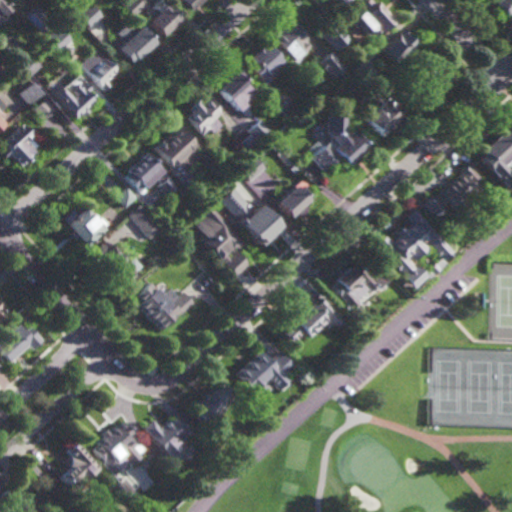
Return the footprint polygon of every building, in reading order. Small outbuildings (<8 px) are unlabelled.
[(135,0),(137,2),(138,1),(137,0),(143,0),(146,3),(149,0),(161,0),(175,16),(156,34),(143,19),(146,16),(144,13),(143,14),(141,11),(142,10),(138,6),(128,15),(115,1),(116,0),(135,0)] [(196,0),(198,2),(193,6),(190,3),(183,9),(175,0),(196,0)] [(367,0),(368,1),(369,0),(372,0),(388,19),(375,30),(371,27),(366,31),(350,13),(357,6),(355,3),(358,0),(367,0)] [(511,0),(511,11),(508,11),(508,9),(505,13),(502,10),(500,10),(497,7),(497,5),(494,1),(495,0),(511,0)] [(86,26),(73,13),(86,1),(98,15),(86,26)] [(42,27),(37,31),(33,26),(32,27),(21,15),(33,5),(44,17),(38,22),(42,27)] [(304,37),(302,39),(306,44),(289,60),(268,37),(274,31),(271,28),(279,21),(282,25),(288,19),(304,37)] [(330,47),(317,32),(329,21),(342,37),(330,47)] [(130,29),(135,24),(149,41),(129,59),(127,57),(123,61),(110,46),(119,39),(112,32),(124,22),(130,29)] [(44,37),(59,55),(71,45),(56,27),(44,37)] [(414,48),(405,55),(401,49),(388,60),(376,47),(381,43),(380,42),(393,32),(394,33),(399,29),(414,48)] [(13,61),(1,48),(12,38),(24,51),(13,61)] [(260,83),(244,64),(250,60),(247,56),(265,41),(280,58),(263,73),(267,78),(260,83)] [(99,89),(75,63),(92,48),(112,70),(102,79),(105,83),(99,89)] [(69,68),(59,56),(68,49),(78,60),(69,68)] [(330,78),(315,61),(328,50),(342,66),(330,78)] [(24,76),(13,63),(25,53),(37,66),(24,76)] [(362,79),(349,64),(359,54),(373,69),(362,79)] [(425,68),(430,64),(431,66),(436,62),(446,74),(442,77),(443,78),(422,96),(403,73),(410,67),(409,66),(417,59),(425,68)] [(247,78),(243,82),(250,90),(239,100),(241,104),(234,110),(226,100),(224,101),(212,87),(232,70),(233,71),(238,67),(247,78)] [(82,84),(77,88),(88,100),(81,106),(84,110),(78,115),(75,111),(68,117),(47,93),(56,86),(64,95),(67,93),(63,88),(71,81),(73,83),(78,79),(82,84)] [(25,103),(15,92),(27,81),(37,93),(25,103)] [(332,104),(321,91),(333,81),(344,94),(332,104)] [(403,102),(394,92),(404,83),(413,94),(403,102)] [(371,135),(354,115),(364,106),(357,98),(368,88),(372,91),(369,93),(391,117),(371,135)] [(280,113),(269,100),(279,92),(290,104),(280,113)] [(217,111),(212,116),(218,123),(209,132),(205,127),(198,134),(182,116),(188,111),(184,106),(194,97),(198,101),(204,96),(217,111)] [(39,120),(28,108),(41,97),(51,110),(39,120)] [(341,125),(335,125),(335,128),(339,133),(344,129),(350,135),(354,131),(364,142),(339,164),(333,157),(318,170),(305,156),(320,143),(330,154),(332,153),(327,147),(331,143),(325,135),(324,135),(324,131),(323,131),(323,114),(336,115),(335,120),(341,120),(341,125)] [(255,143),(243,129),(255,118),(268,131),(255,143)] [(21,129),(24,127),(28,132),(26,134),(25,135),(34,145),(28,151),(21,158),(22,159),(19,162),(18,161),(13,165),(5,154),(0,158),(0,136),(16,123),(21,129)] [(193,146),(189,150),(195,156),(183,168),(191,177),(182,186),(165,167),(166,166),(149,148),(148,146),(158,137),(159,139),(174,125),(193,146)] [(243,149),(230,136),(240,127),(252,140),(243,149)] [(511,137),(511,161),(510,160),(501,169),(510,179),(500,188),(473,157),(478,152),(475,148),(496,130),(500,134),(505,129),(511,137)] [(172,185),(162,195),(153,184),(156,182),(150,176),(139,186),(140,187),(134,191),(120,175),(124,171),(122,169),(142,151),(172,185)] [(244,180),(234,168),(249,154),(260,167),(244,180)] [(218,178),(206,166),(214,157),(226,170),(218,178)] [(476,187),(483,195),(493,185),(504,197),(494,206),(499,213),(494,218),(490,213),(490,212),(474,193),(453,212),(443,201),(428,214),(417,201),(426,194),(429,197),(435,191),(434,191),(449,178),(455,173),(455,172),(464,163),(476,177),(476,187)] [(301,187),(307,193),(302,198),(304,199),(298,204),(300,206),(299,209),(298,211),(297,212),(296,212),(292,213),(290,211),(284,217),(271,201),(290,184),(290,185),(298,178),(303,184),(301,187)] [(132,196),(121,207),(111,197),(122,186),(132,196)] [(247,211),(255,203),(276,226),(256,245),(235,222),(236,220),(230,213),(228,214),(215,200),(228,187),(242,201),(240,203),(247,211)] [(92,219),(96,216),(103,224),(78,246),(71,238),(70,239),(64,232),(65,231),(57,223),(59,221),(56,218),(67,208),(71,212),(79,204),(92,219)] [(144,239),(124,215),(136,204),(157,228),(144,239)] [(237,247),(232,247),(231,245),(223,252),(225,255),(231,250),(244,264),(231,276),(196,237),(200,234),(191,224),(201,215),(199,213),(208,205),(239,241),(239,244),(237,247)] [(448,251),(439,259),(441,262),(423,278),(421,276),(409,287),(408,288),(397,275),(397,274),(398,273),(371,243),(380,235),(386,241),(393,235),(389,232),(390,230),(395,226),(396,225),(399,229),(406,223),(401,216),(410,208),(448,251)] [(107,247),(108,246),(118,259),(120,257),(123,262),(130,256),(138,266),(116,286),(109,278),(106,281),(100,274),(102,272),(92,259),(93,258),(88,252),(101,241),(107,247)] [(362,269),(369,263),(384,280),(374,289),(372,286),(365,291),(355,280),(350,284),(351,285),(348,288),(347,287),(343,290),(350,298),(342,305),(326,287),(332,281),(330,279),(345,266),(347,269),(356,261),(362,269)] [(511,339),(489,338),(492,262),(511,262),(511,339)] [(159,295),(166,288),(173,296),(178,291),(189,303),(174,316),(173,315),(156,330),(148,321),(148,322),(138,311),(136,312),(132,307),(134,306),(132,304),(135,302),(131,296),(147,282),(159,295)] [(339,319),(331,326),(329,323),(325,327),(319,321),(308,331),(308,332),(308,334),(307,335),(306,336),(305,336),(302,336),(297,331),(285,342),(277,333),(289,321),(287,320),(306,303),(309,307),(320,297),(339,319)] [(3,362),(0,358),(0,334),(11,324),(26,340),(3,362)] [(511,348),(430,346),(428,423),(511,425),(511,348)] [(267,360),(276,351),(290,366),(280,375),(285,379),(283,381),(285,384),(277,391),(275,388),(273,390),(270,387),(258,397),(252,391),(249,394),(231,374),(257,350),(267,360)] [(217,416),(213,412),(205,420),(203,417),(199,421),(190,413),(195,409),(193,406),(217,383),(228,394),(224,398),(226,400),(218,407),(222,411),(217,416)] [(184,433),(169,446),(173,450),(165,457),(157,448),(155,449),(150,444),(152,443),(139,428),(148,420),(153,426),(158,426),(169,416),(184,433)] [(130,434),(128,436),(131,436),(133,439),(133,443),(139,450),(134,454),(137,458),(127,466),(123,462),(118,466),(115,462),(112,464),(116,469),(107,476),(102,470),(100,470),(98,468),(98,465),(98,464),(99,463),(95,458),(94,458),(92,455),(93,454),(89,449),(94,445),(92,443),(99,437),(97,434),(103,429),(105,432),(112,425),(114,427),(120,422),(130,434)] [(95,469),(89,474),(89,473),(71,490),(58,477),(69,467),(65,467),(65,458),(68,458),(62,451),(65,448),(64,447),(67,444),(69,445),(71,443),(95,469)] [(10,493),(11,492),(29,511),(0,511),(0,492),(5,488),(10,493)]
